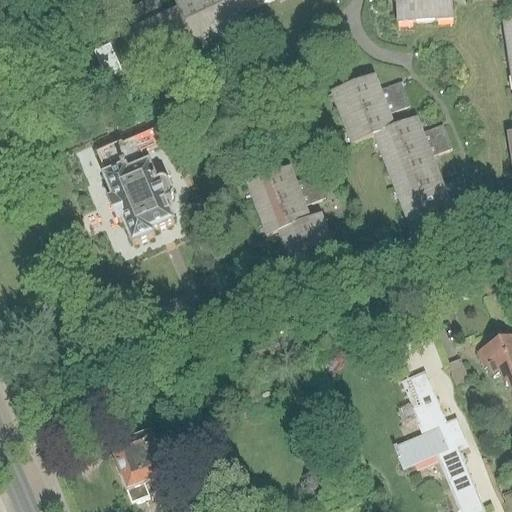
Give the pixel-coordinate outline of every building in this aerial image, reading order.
[(160,0),(150,0),(132,8),(138,22),(165,10),(160,0)] [(245,22),(242,17),(234,0),(185,0),(175,5),(178,12),(194,46),(245,22)] [(234,0),(242,17),(278,0),(234,0)] [(394,0),(396,25),(452,22),(450,0),(394,0)] [(198,53),(194,46),(178,12),(128,35),(147,77),(198,53)] [(511,23),(503,25),(511,80),(511,23)] [(143,76),(124,36),(99,48),(117,88),(143,76)] [(331,95),(352,149),(374,140),(395,132),(394,130),(390,118),(380,94),(374,78),(331,95)] [(409,109),(400,84),(386,90),(395,114),(409,109)] [(422,137),(416,122),(394,130),(395,132),(374,140),(394,191),(436,174),(431,161),(422,137)] [(429,134),(438,158),(451,153),(442,129),(429,134)] [(176,224),(167,204),(173,202),(174,195),(170,184),(163,181),(157,183),(149,164),(147,165),(141,152),(159,144),(154,133),(124,147),(123,143),(97,154),(107,177),(103,178),(113,201),(110,203),(120,225),(123,224),(133,247),(140,244),(140,245),(151,241),(150,239),(156,237),(155,233),(176,224)] [(309,223),(289,171),(246,188),(266,240),(278,236),(309,223)] [(456,225),(436,174),(394,191),(414,242),(456,225)] [(324,202),(315,177),(301,182),(310,207),(324,202)] [(471,203),(462,180),(449,185),(457,208),(471,203)] [(321,218),(309,223),(278,236),(298,288),(341,271),(321,218)] [(342,253),(356,248),(347,225),(333,230),(342,253)] [(511,341),(476,355),(482,370),(487,368),(492,380),(500,376),(505,389),(508,388),(511,399),(511,341)] [(470,385),(460,361),(448,366),(458,390),(470,385)] [(456,449),(465,446),(456,423),(446,427),(425,376),(409,382),(420,408),(403,415),(407,424),(420,418),(428,438),(394,452),(402,472),(437,457),(460,511),(482,511),(477,498),(478,498),(475,490),(474,491),(472,487),(474,486),(470,479),(469,480),(467,476),(469,476),(466,468),(464,469),(463,465),(464,464),(461,457),(459,458),(456,449)] [(213,410),(190,419),(197,435),(220,426),(213,410)] [(150,440),(149,437),(110,453),(131,507),(149,500),(144,489),(166,480),(157,457),(173,451),(168,439),(155,438),(150,440)] [(499,474),(503,482),(511,477),(511,470),(511,468),(499,474)]
